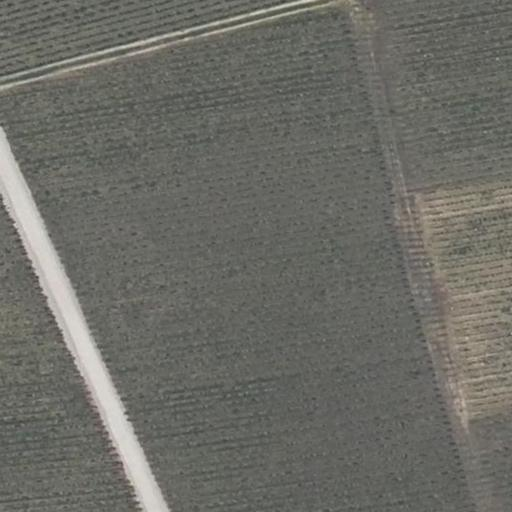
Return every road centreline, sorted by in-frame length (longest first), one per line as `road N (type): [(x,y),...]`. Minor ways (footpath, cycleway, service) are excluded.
road 1 (track): [(486,511),(409,247),(352,0)]
road 2 (track): [(156,511),(0,155)]
road 3 (track): [(0,81),(338,0)]
